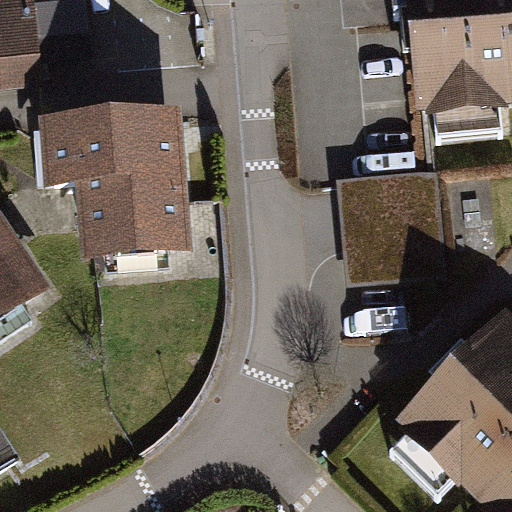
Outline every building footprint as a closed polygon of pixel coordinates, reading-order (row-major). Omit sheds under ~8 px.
[(511,0),(404,0),(417,127),(437,125),(439,148),(503,141),(500,118),(511,116),(511,0)] [(0,102),(40,98),(37,73),(96,66),(90,7),(36,13),(35,3),(0,6),(0,102)] [(181,116),(43,127),(50,201),(77,199),(83,265),(192,255),(181,116)] [(434,183),(338,193),(348,297),(445,287),(434,183)] [(0,220),(0,331),(51,298),(0,220)] [(511,511),(511,334),(399,447),(408,456),(390,475),(427,511),(447,511),(455,504),(463,511),(511,511)]
